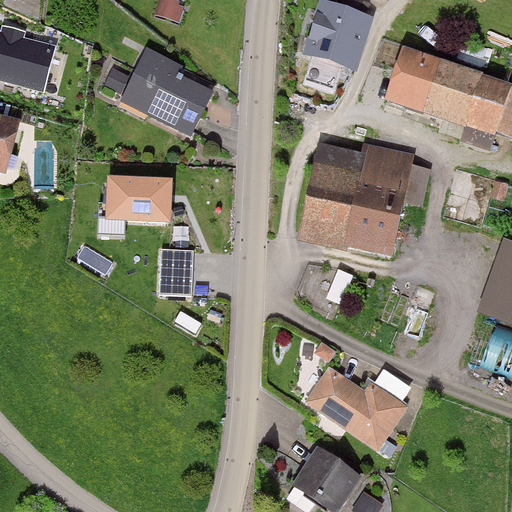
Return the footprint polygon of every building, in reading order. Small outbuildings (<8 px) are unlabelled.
[(4,0),(2,7),(17,13),(22,0),(4,0)] [(165,0),(164,0),(159,15),(180,21),(186,8),(165,0)] [(375,21),(320,3),(302,58),(357,76),(375,21)] [(0,79),(43,90),(55,47),(22,38),(24,32),(4,27),(2,32),(0,31),(0,79)] [(184,65),(146,47),(120,101),(192,137),(215,91),(180,74),(184,65)] [(511,97),(413,64),(399,104),(511,139),(511,97)] [(129,77),(112,68),(104,85),(120,94),(129,77)] [(19,122),(0,117),(0,173),(6,175),(19,122)] [(316,145),(296,245),(345,255),(348,250),(394,259),(405,207),(412,167),(414,156),(363,146),(362,154),(316,145)] [(430,171),(412,167),(405,207),(423,210),(430,171)] [(170,179),(110,176),(108,215),(168,218),(170,179)] [(192,252),(163,251),(160,293),(190,294),(192,252)] [(511,334),(483,325),(469,365),(511,380),(511,334)] [(337,353),(322,343),(314,355),(329,365),(337,353)] [(311,346),(301,346),(301,357),(312,357),(311,346)] [(365,393),(329,369),(305,405),(379,454),(409,410),(400,405),(373,387),(370,384),(365,393)] [(412,388),(385,370),(373,387),(400,405),(412,388)] [(317,449),(290,487),(325,511),(343,511),(364,482),(317,449)] [(377,511),(381,505),(364,494),(352,511),(377,511)]
